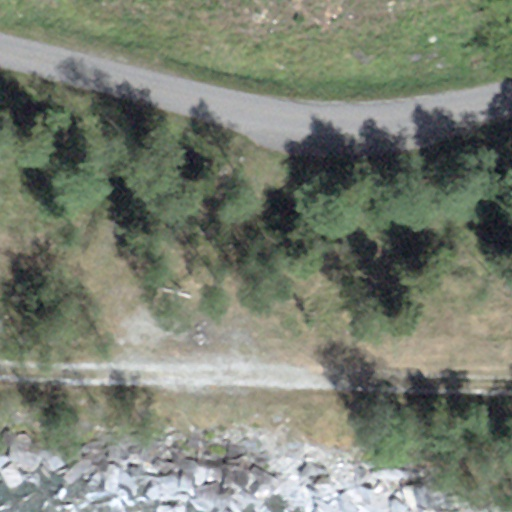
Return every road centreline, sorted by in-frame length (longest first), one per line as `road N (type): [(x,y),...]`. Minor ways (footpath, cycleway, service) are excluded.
road 1 (unclassified): [(511,96),(392,128),(334,132),(276,126),(0,56)]
road 2 (track): [(0,369),(91,378),(511,384)]
